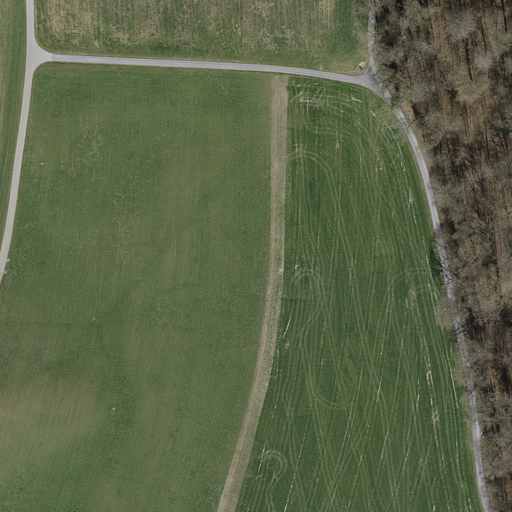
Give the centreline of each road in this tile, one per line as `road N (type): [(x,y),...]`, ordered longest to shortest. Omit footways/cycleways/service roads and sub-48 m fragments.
road 1 (track): [(488,511),(472,392),(427,184),(404,122),(373,83),(376,0)]
road 2 (track): [(31,55),(283,69),(373,83)]
